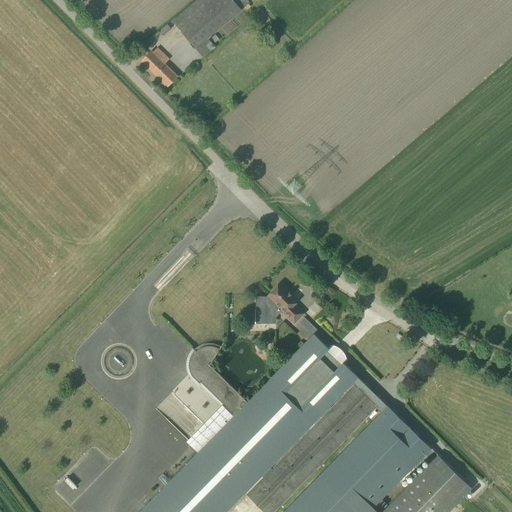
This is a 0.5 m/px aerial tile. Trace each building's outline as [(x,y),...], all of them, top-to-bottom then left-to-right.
[(250,2),(248,0),(195,0),(172,20),(203,57),(211,50),(215,46),(208,38),(250,2)] [(171,28),(167,24),(159,31),(163,35),(171,28)] [(168,86),(177,76),(164,63),(169,58),(163,53),(162,54),(157,49),(153,52),(152,50),(142,60),(168,86)] [(289,289),(281,281),(267,296),(256,296),(256,308),(261,308),(261,317),(275,316),(281,310),(295,323),(304,313),(294,304),(297,301),(287,290),(289,289)] [(224,511),(339,394),(340,395),(353,382),(355,384),(248,494),(266,511),(273,511),(377,406),(383,412),(284,511),(447,511),(472,488),(439,455),(431,448),(388,406),(358,377),(358,376),(343,362),(341,364),(327,350),(329,348),(314,333),(248,401),(210,364),(224,342),(223,342),(219,348),(215,346),(210,345),(205,346),(200,348),(196,351),(192,347),(192,348),(194,350),(191,355),(189,360),(189,366),(190,371),(193,376),(198,373),(203,377),(201,381),(235,414),(200,451),(201,452),(140,511),(224,511)]
